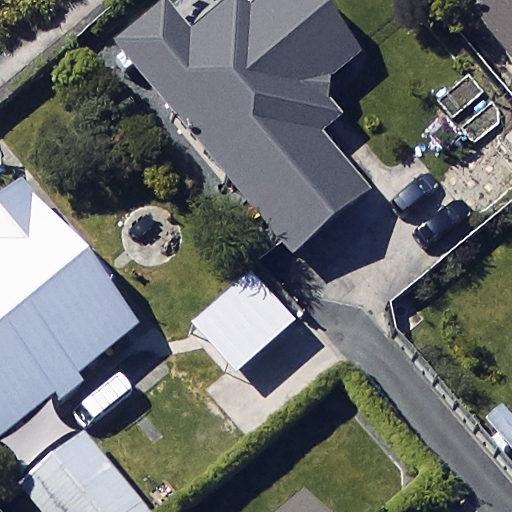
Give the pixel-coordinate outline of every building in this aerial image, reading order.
[(307,98),(354,58),(304,0),(266,0),(247,17),(234,1),(189,39),(160,5),(108,49),(284,258),(376,181),(307,98)] [(511,0),(449,0),(511,72),(511,0)] [(90,251),(78,260),(17,184),(0,196),(0,440),(43,405),(54,419),(90,390),(79,377),(135,332),(106,296),(118,287),(90,251)] [(293,329),(252,278),(190,329),(231,380),(293,329)] [(140,511),(82,438),(14,492),(30,511),(140,511)] [(309,511),(297,498),(280,511),(309,511)]
